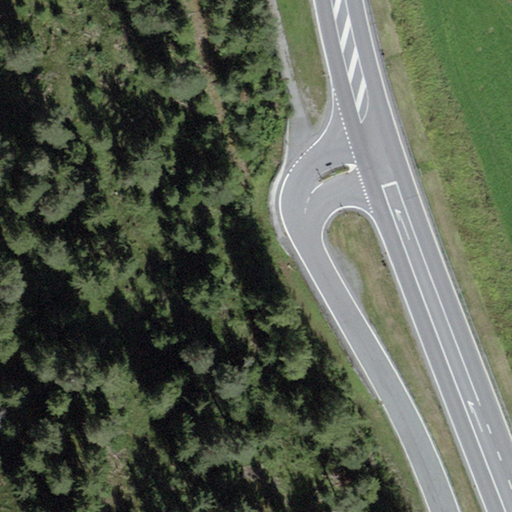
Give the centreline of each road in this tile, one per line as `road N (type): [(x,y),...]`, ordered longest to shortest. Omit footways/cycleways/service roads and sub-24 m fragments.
road 1 (primary): [(375,156),(508,511)]
road 2 (unclassified): [(308,187),(300,214),(306,240),(412,434),(444,511)]
road 3 (track): [(268,0),(301,123),(308,187)]
road 4 (primary): [(338,0),(375,156)]
